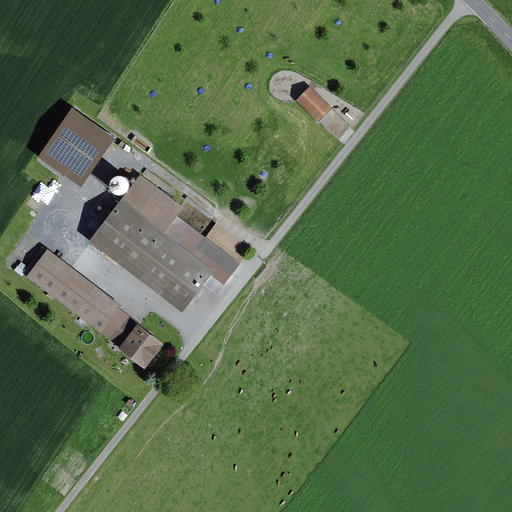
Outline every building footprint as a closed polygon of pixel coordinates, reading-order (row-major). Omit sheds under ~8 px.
[(311,85),(297,100),(300,103),(318,121),(333,106),(311,85)] [(142,174),(91,240),(185,311),(213,274),(216,270),(165,230),(178,214),(184,206),(142,174)] [(241,263),(178,214),(165,230),(216,270),(213,274),(225,284),(241,263)] [(10,237),(4,246),(14,253),(20,244),(10,237)] [(49,248),(28,275),(102,331),(120,307),(123,304),(49,248)] [(121,346),(140,322),(120,307),(102,331),(121,346)] [(140,322),(121,346),(147,366),(166,342),(140,322)]
